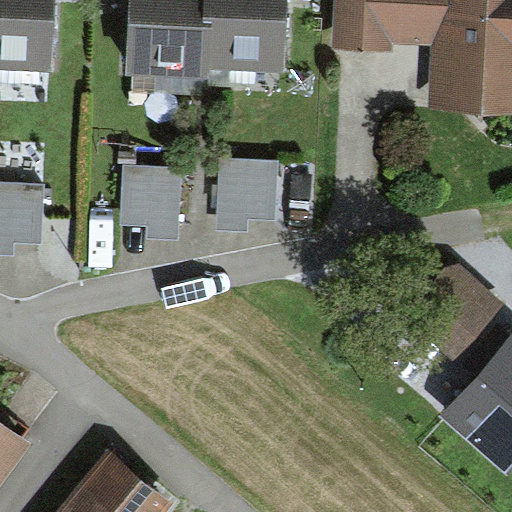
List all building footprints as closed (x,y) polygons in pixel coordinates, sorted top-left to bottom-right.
[(0,0),(0,77),(48,80),(51,0),(0,0)] [(125,0),(123,60),(211,64),(212,52),(285,55),(287,0),(125,0)] [(511,0),(336,0),(335,44),(393,47),(394,36),(434,38),(431,96),(511,99),(511,0)] [(278,153),(220,150),(217,221),(248,223),(248,213),(275,214),(278,153)] [(181,161),(125,158),(121,216),(149,217),(148,232),(177,234),(181,161)] [(43,180),(0,177),(0,244),(12,245),(13,233),(40,234),(43,180)] [(498,295),(453,254),(406,305),(451,346),(498,295)] [(511,322),(443,403),(510,459),(511,456),(511,322)] [(0,469),(29,426),(0,406),(0,469)] [(51,511),(157,511),(174,492),(113,440),(51,511)]
